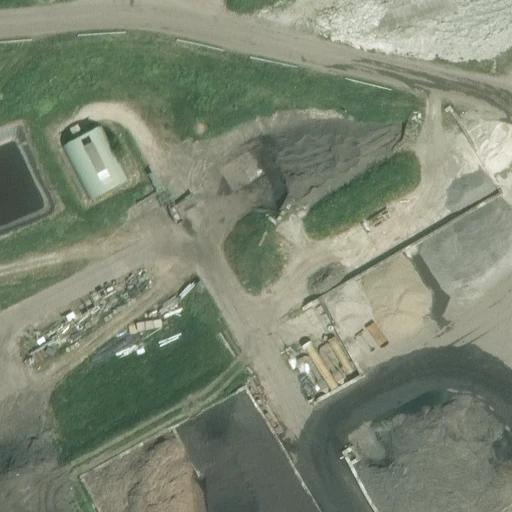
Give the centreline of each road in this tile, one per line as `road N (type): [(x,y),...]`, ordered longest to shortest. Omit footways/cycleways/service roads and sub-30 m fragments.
road 1 (track): [(183,219),(237,145),(317,102),(414,60),(511,65)]
road 2 (track): [(511,307),(314,445)]
